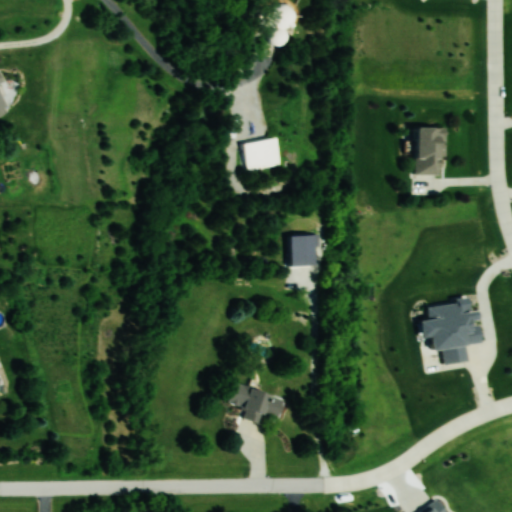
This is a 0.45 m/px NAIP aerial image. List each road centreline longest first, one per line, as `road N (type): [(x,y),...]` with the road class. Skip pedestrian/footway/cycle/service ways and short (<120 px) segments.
road 1 (residential): [(325,485),(0,488)]
road 2 (residential): [(511,239),(498,182),(495,0)]
road 3 (residential): [(511,402),(453,426),(393,469),(325,485)]
